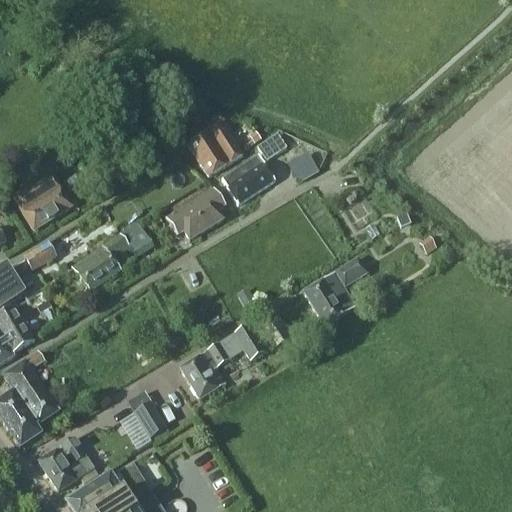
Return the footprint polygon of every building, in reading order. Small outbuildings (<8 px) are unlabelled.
[(242,157),(221,125),(187,147),(208,179),(242,157)] [(254,145),(261,141),(256,133),(249,138),(254,145)] [(277,137),(257,150),(266,164),(286,150),(277,137)] [(59,174),(59,175),(72,167),(64,154),(32,175),(37,182),(11,198),(33,234),(71,210),(51,178),(59,174)] [(287,166),(294,180),(302,183),(318,174),(307,155),(287,166)] [(275,184),(258,159),(222,183),(238,207),(275,184)] [(224,209),(213,191),(165,221),(176,238),(183,234),(189,243),(222,222),(217,214),(224,209)] [(397,219),(399,230),(409,228),(408,218),(397,219)] [(138,225),(120,238),(119,237),(73,270),(90,294),(119,273),(111,262),(130,249),(136,258),(153,246),(138,225)] [(429,240),(419,247),(423,254),(433,247),(429,240)] [(56,261),(47,246),(23,259),(31,275),(56,261)] [(351,304),(343,290),(367,277),(358,262),(303,295),(322,328),(342,316),(339,311),(351,304)] [(0,313),(24,297),(5,269),(0,272),(0,313)] [(254,303),(247,291),(236,297),(243,309),(254,303)] [(37,311),(43,322),(54,317),(48,305),(37,311)] [(34,343),(13,311),(0,319),(0,365),(11,359),(10,358),(34,343)] [(207,318),(193,311),(190,316),(187,315),(182,326),(184,327),(183,330),(198,337),(207,318)] [(272,314),(261,320),(270,335),(281,329),(272,314)] [(204,357),(179,371),(199,403),(224,387),(214,371),(228,363),(243,353),(249,365),(266,355),(250,328),(218,347),(204,356),(204,357)] [(42,364),(36,355),(24,364),(25,365),(3,380),(13,394),(0,403),(0,422),(19,450),(39,436),(34,429),(57,414),(29,373),(42,364)] [(132,417),(148,442),(165,432),(149,406),(132,417)] [(39,465),(58,495),(79,482),(83,488),(97,479),(73,441),(60,449),(61,451),(39,465)] [(158,511),(128,466),(67,508),(70,511),(158,511)]
